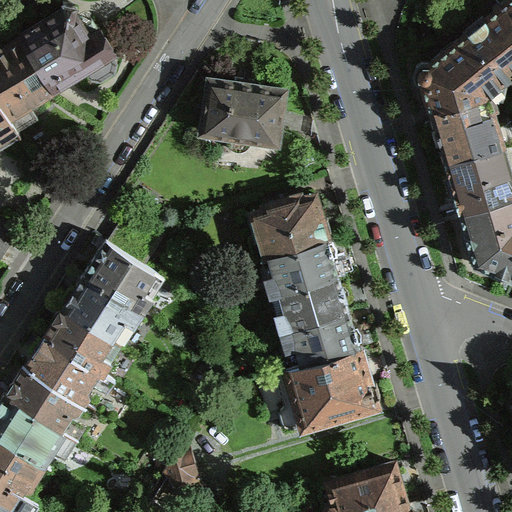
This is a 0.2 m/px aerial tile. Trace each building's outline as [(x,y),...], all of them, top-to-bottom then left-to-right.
[(498,76),(504,78),(511,72),(511,73),(511,0),(505,0),(485,16),(482,13),(474,19),(465,26),(468,30),(429,61),(422,60),(417,64),(415,70),(416,78),(423,81),(431,108),(492,90),(501,92),(501,91),(493,89),(497,75),(498,76)] [(116,62),(110,53),(114,51),(99,27),(88,33),(80,19),(75,11),(76,4),(63,1),(62,8),(19,34),(53,88),(87,68),(92,77),(100,79),(114,70),(116,62)] [(0,102),(17,130),(37,117),(29,103),(53,88),(19,34),(8,41),(9,42),(0,48),(0,102)] [(209,76),(202,129),(227,132),(226,136),(227,139),(227,142),(229,144),(230,146),(233,148),(235,149),(238,150),(241,149),(244,149),(246,147),(248,145),(250,143),(251,141),(252,136),(277,140),(284,87),(260,84),(261,79),(248,77),(235,75),(234,80),(209,76)] [(496,105),(492,92),(500,94),(501,92),(492,90),(431,108),(437,128),(446,159),(504,142),(511,139),(511,132),(507,115),(497,118),(493,106),(496,105)] [(0,146),(20,135),(17,130),(0,102),(0,146)] [(511,170),(504,142),(446,159),(451,177),(455,191),(454,191),(459,208),(460,208),(511,192),(511,170)] [(301,196),(300,192),(264,203),(265,206),(243,212),(249,235),(258,232),(258,234),(264,232),(270,253),(327,237),(328,236),(327,235),(328,233),(329,231),(330,230),(331,230),(327,216),(324,216),(322,215),(321,214),(320,208),(315,192),(301,196)] [(511,275),(511,192),(460,208),(464,220),(466,227),(465,228),(476,261),(489,266),(489,267),(511,275)] [(152,224),(127,208),(117,223),(107,239),(132,255),(152,224)] [(18,226),(0,214),(0,238),(7,243),(18,226)] [(281,289),(337,272),(331,250),(328,237),(327,237),(270,253),(261,256),(271,292),(281,289)] [(93,256),(84,271),(142,308),(152,294),(142,288),(154,270),(132,255),(107,239),(105,238),(93,256)] [(65,300),(63,304),(112,335),(123,317),(132,323),(142,308),(84,271),(78,279),(74,286),(72,285),(69,287),(67,289),(64,294),(63,298),(65,300)] [(277,311),(282,328),(348,308),(345,297),(349,296),(349,294),(349,290),(348,288),(345,283),(341,284),(340,282),(337,272),(281,289),(286,308),(277,311)] [(101,351),(112,335),(63,304),(51,322),(44,333),(98,368),(102,370),(111,357),(101,351)] [(351,320),(348,308),(282,328),(287,345),(296,342),(302,361),(358,344),(359,343),(353,322),(352,323),(351,320)] [(98,368),(44,333),(33,351),(25,362),(83,400),(88,392),(87,385),(98,368)] [(345,417),(346,416),(347,413),(348,411),(349,410),(376,402),(375,400),(375,398),(376,397),(377,396),(380,394),(376,381),(373,381),(371,381),(370,380),(369,379),(363,361),(358,344),(302,361),(274,369),(284,403),(280,407),(280,410),(281,416),(283,420),(285,424),(287,424),(290,425),(291,426),(303,422),(303,424),(326,417),(328,417),(329,417),(331,418),(332,420),(334,420),(345,417)] [(83,400),(25,362),(13,380),(6,391),(60,426),(71,409),(78,407),(83,400)] [(63,428),(60,426),(6,391),(6,392),(8,393),(7,395),(4,393),(3,394),(0,398),(0,432),(40,458),(43,460),(63,428)] [(0,476),(27,494),(37,479),(40,482),(41,481),(31,474),(40,458),(0,432),(0,476)] [(183,495),(203,489),(187,435),(164,470),(183,495)] [(325,507),(326,511),(373,511),(406,502),(398,474),(394,461),(323,482),(329,500),(325,507)] [(0,511),(20,511),(22,510),(24,511),(30,511),(38,501),(27,494),(0,476),(0,511)] [(172,511),(147,496),(136,511),(172,511)] [(408,511),(406,502),(373,511),(408,511)]
